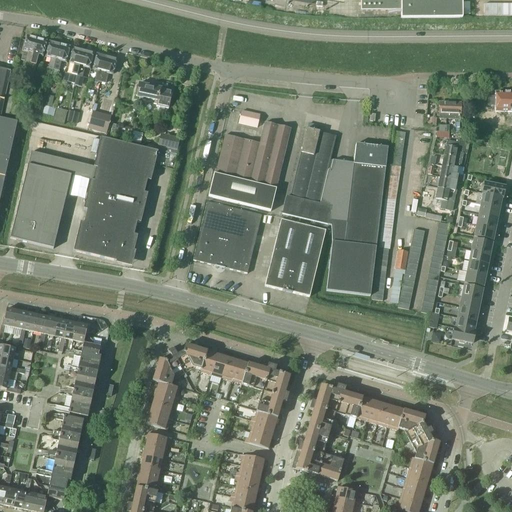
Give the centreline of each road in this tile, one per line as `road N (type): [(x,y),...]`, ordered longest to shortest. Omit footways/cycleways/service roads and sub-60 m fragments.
road 1 (tertiary): [(511,37),(309,36),(136,0)]
road 2 (residential): [(227,70),(0,16)]
road 3 (unclassified): [(174,296),(227,70)]
road 4 (tertiary): [(174,296),(0,263)]
road 5 (unclassified): [(399,87),(227,70)]
road 6 (tertiary): [(470,381),(314,334)]
road 7 (tertiary): [(314,334),(174,296)]
road 8 (residential): [(439,511),(470,381)]
road 9 (residential): [(279,458),(314,334)]
